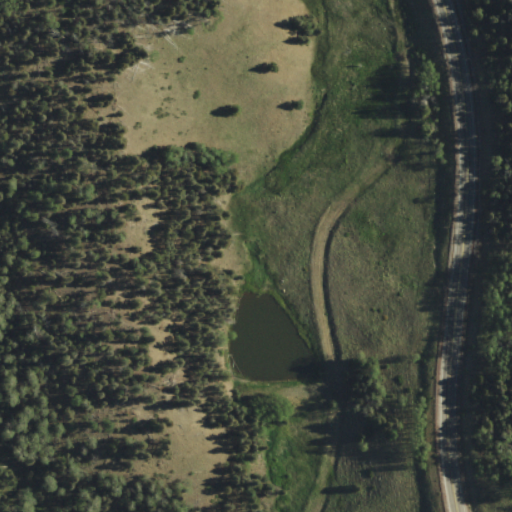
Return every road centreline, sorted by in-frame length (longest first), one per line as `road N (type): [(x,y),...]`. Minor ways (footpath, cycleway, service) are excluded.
road 1 (track): [(355,511),(363,454),(342,262),(416,113),(383,0)]
road 2 (secondary): [(440,0),(466,154),(446,417),(455,511)]
